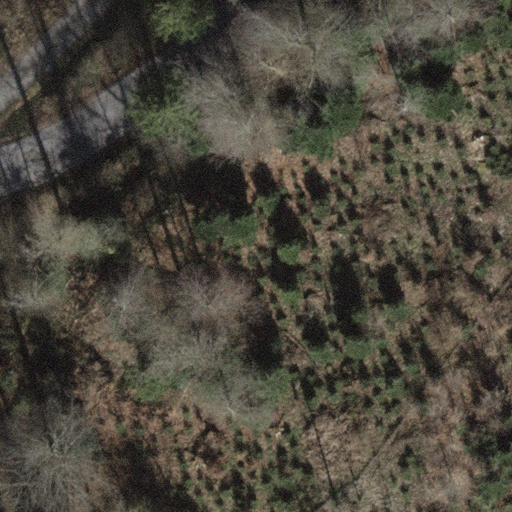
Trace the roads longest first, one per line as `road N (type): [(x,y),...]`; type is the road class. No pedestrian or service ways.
road 1 (unclassified): [(0,162),(127,111),(263,0)]
road 2 (track): [(0,96),(35,69),(90,0)]
